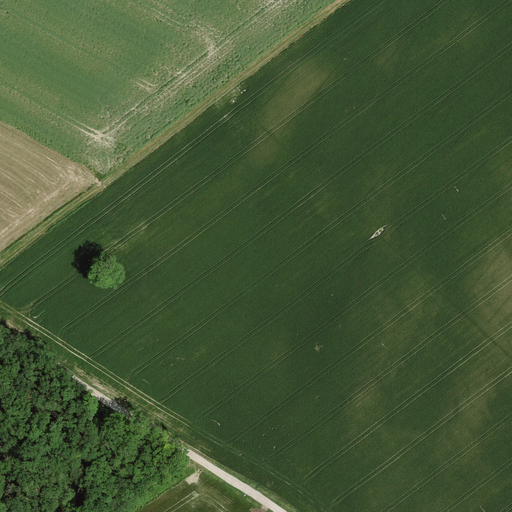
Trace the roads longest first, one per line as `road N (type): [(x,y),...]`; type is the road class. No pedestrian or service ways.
road 1 (track): [(348,0),(0,263)]
road 2 (track): [(279,511),(0,332)]
